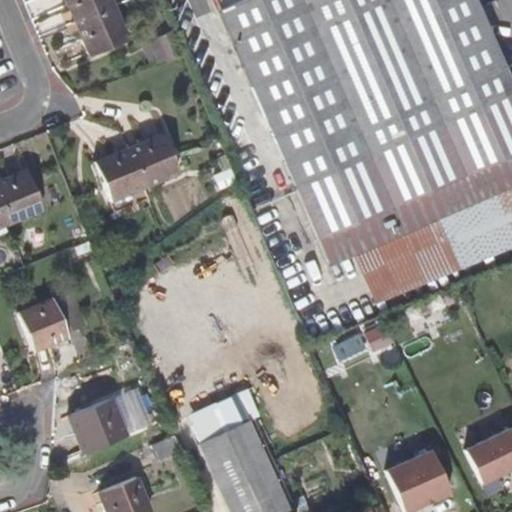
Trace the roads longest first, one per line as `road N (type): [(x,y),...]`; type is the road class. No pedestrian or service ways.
road 1 (unknown): [(197,0),(305,266),(315,282),(350,285)]
road 2 (residential): [(0,127),(26,116),(35,87),(2,0)]
